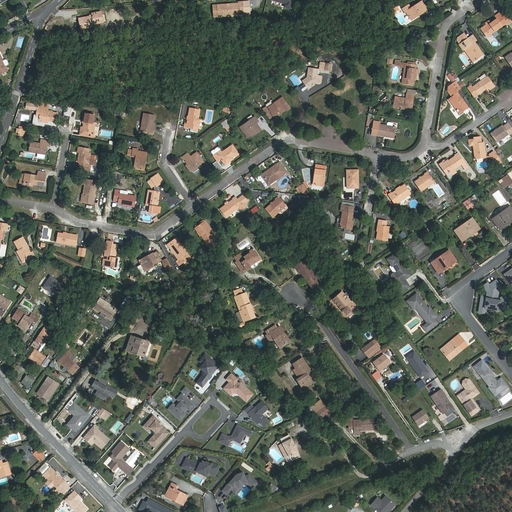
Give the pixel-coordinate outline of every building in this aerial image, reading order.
[(273,0),(287,4),(286,7),(292,9),(294,0),(273,0)] [(238,3),(213,5),(214,17),(239,15),(239,13),(243,13),(244,14),(250,14),(250,1),(238,2),(238,3)] [(419,3),(424,12),(428,9),(422,1),(419,3)] [(420,14),(424,12),(419,3),(411,8),(409,5),(403,9),(405,13),(406,12),(410,18),(419,13),(420,14)] [(98,23),(106,21),(104,15),(102,15),(101,12),(92,14),(92,15),(89,16),(90,17),(79,19),(81,29),(99,25),(98,23)] [(490,23),(481,29),(487,37),(506,23),(499,13),(495,16),(497,18),(490,23)] [(481,28),(481,29),(490,23),(488,20),(485,23),(486,24),(481,28)] [(458,46),(457,46),(462,52),(464,50),(473,62),(483,55),(475,43),(471,46),(467,40),(466,40),(463,35),(456,39),(455,42),(458,46)] [(472,36),(467,40),(471,46),(475,43),(476,42),(472,36)] [(1,63),(0,59),(0,74),(7,71),(5,67),(8,66),(8,64),(7,61),(6,61),(3,62),(1,63)] [(416,65),(406,63),(405,68),(408,68),(406,78),(403,78),(402,83),(412,85),(413,80),(415,80),(416,74),(418,74),(419,70),(415,69),(416,65)] [(307,79),(302,82),(307,90),(311,87),(311,86),(313,85),(314,85),(316,85),(320,85),(322,78),(317,77),(318,71),(309,70),(307,79)] [(476,93),(477,94),(486,88),(488,91),(494,86),(488,76),(473,87),(471,84),(467,87),(473,95),(476,93)] [(456,91),(461,88),(457,83),(456,82),(449,87),(447,96),(449,99),(460,113),(468,107),(457,93),(456,91)] [(410,99),(413,100),(414,95),(407,94),(406,99),(395,97),(393,107),(404,109),(404,107),(409,107),(410,99)] [(263,109),(269,119),(274,116),(274,117),(280,113),(285,110),(290,107),(283,97),(268,108),(267,106),(263,109)] [(411,110),(413,100),(410,99),(409,107),(404,107),(404,109),(411,110)] [(27,105),(26,110),(37,112),(36,117),(34,117),(33,126),(44,128),(45,125),(55,127),(57,114),(48,112),(49,105),(39,103),(38,107),(27,105)] [(198,120),(199,110),(190,108),(187,124),(185,123),(184,127),(193,129),(193,130),(198,131),(199,120),(198,120)] [(89,132),(94,133),(95,123),(93,123),(94,114),(85,113),(83,123),(84,123),(83,127),(81,127),(80,130),(79,135),(88,137),(89,134),(89,132)] [(152,130),(153,124),(154,115),(144,114),(141,132),(153,134),(154,130),(152,130)] [(251,135),(260,129),(256,123),(257,122),(254,118),(240,128),(247,138),(251,135)] [(384,134),(394,136),(396,127),(378,124),(379,122),(373,121),(371,134),(376,135),(383,136),(384,134)] [(490,134),(496,142),(508,135),(509,136),(511,133),(511,129),(508,123),(503,127),(502,125),(497,129),(496,128),(494,129),(495,131),(490,134)] [(220,134),(210,142),(214,147),(224,138),(220,134)] [(486,157),(485,155),(484,142),(482,142),(481,137),(473,138),(474,139),(469,140),(469,145),(474,145),(475,159),(486,157)] [(40,144),(31,142),(29,151),(37,153),(45,154),(45,155),(47,145),(50,146),(51,142),(41,140),(40,144)] [(233,146),(223,153),(219,156),(218,153),(214,156),(218,162),(222,159),(226,165),(231,161),(230,160),(233,158),(238,153),(233,146)] [(78,168),(88,170),(89,164),(92,164),(96,165),(97,156),(91,155),(91,153),(89,153),(90,149),(78,147),(77,152),(79,153),(77,163),(79,163),(78,168)] [(143,170),(146,153),(138,151),(138,150),(133,149),(132,156),(137,157),(135,168),(143,170)] [(190,172),(192,170),(197,167),(203,162),(196,153),(190,157),(188,153),(182,158),(185,162),(185,161),(188,165),(186,166),(190,172)] [(490,156),(491,157),(497,166),(501,163),(494,153),(490,156)] [(454,169),(461,164),(464,162),(458,154),(455,156),(446,162),(445,160),(439,164),(446,175),(450,173),(454,170),(454,169)] [(268,185),(286,172),(280,163),(261,176),(268,185)] [(317,175),(316,184),(322,186),(325,167),(316,166),(315,175),(317,175)] [(347,187),(359,187),(358,170),(347,171),(347,187)] [(24,174),(23,184),(23,185),(32,187),(33,184),(44,186),(47,173),(38,171),(37,176),(24,174)] [(111,173),(100,171),(99,179),(103,179),(110,181),(111,173)] [(421,192),(435,182),(428,172),(424,174),(425,175),(415,183),(421,192)] [(502,179),(507,186),(511,182),(511,179),(508,174),(502,179)] [(156,186),(160,184),(155,177),(151,179),(152,180),(150,182),(152,185),(154,183),(156,186)] [(95,187),(96,181),(83,179),(83,184),(85,185),(83,195),(82,195),(81,202),(93,204),(96,187),(95,187)] [(302,191),(295,181),(292,183),(299,193),(302,191)] [(395,205),(411,194),(404,184),(400,187),(399,186),(395,189),(396,190),(392,193),(391,192),(388,195),(395,205)] [(120,192),(115,191),(114,199),(118,200),(118,203),(123,204),(123,205),(135,207),(136,197),(120,194),(120,192)] [(156,200),(158,200),(159,193),(148,191),(146,205),(151,205),(149,213),(157,214),(158,212),(160,213),(161,207),(157,207),(155,206),(156,200)] [(226,217),(241,205),(244,208),(247,206),(244,203),(247,201),(244,196),(238,201),(236,198),(220,209),(226,217)] [(279,213),(286,207),(278,197),(275,199),(276,200),(272,203),(271,202),(270,203),(271,204),(266,209),(273,217),(279,212),(279,213)] [(352,221),(354,207),(342,205),(340,211),(343,212),(340,228),(352,230),(353,221),(352,221)] [(510,220),(511,221),(511,220),(511,212),(509,208),(492,220),(498,228),(510,220)] [(473,231),(474,233),(479,229),(472,219),(455,231),(461,239),(473,231)] [(214,235),(203,220),(195,227),(198,232),(197,232),(199,236),(201,235),(205,241),(210,248),(211,248),(214,250),(220,241),(216,238),(214,235)] [(377,239),(387,241),(389,226),(386,226),(387,221),(379,220),(377,232),(378,232),(377,239)] [(499,230),(511,221),(510,220),(498,228),(499,230)] [(278,221),(273,225),(278,231),(283,227),(278,221)] [(462,241),(474,233),(473,231),(461,239),(462,241)] [(76,245),(78,235),(64,234),(58,233),(56,243),(76,245)] [(29,249),(23,237),(14,242),(19,251),(17,252),(23,263),(29,260),(27,258),(34,255),(32,252),(31,253),(29,249)] [(178,259),(181,264),(190,258),(186,253),(187,253),(176,238),(167,244),(178,259)] [(113,242),(107,241),(104,256),(107,256),(107,260),(104,259),(103,265),(117,268),(118,258),(116,258),(118,245),(113,244),(113,242)] [(250,266),(261,259),(253,248),(249,251),(250,253),(244,258),(240,253),(234,257),(237,262),(236,263),(242,272),(246,269),(247,271),(251,268),(250,266)] [(449,263),(450,265),(455,261),(449,251),(431,263),(437,272),(449,263)] [(148,259),(140,262),(145,271),(152,267),(151,265),(160,260),(156,252),(147,257),(148,259)] [(395,254),(387,259),(391,265),(389,267),(393,273),(391,274),(391,276),(401,291),(409,286),(405,279),(411,275),(405,267),(404,267),(400,261),(398,258),(395,254)] [(167,258),(162,260),(166,268),(171,266),(167,258)] [(320,283),(313,273),(304,260),(296,266),(300,273),(301,272),(312,288),(320,283)] [(438,273),(450,265),(449,263),(437,272),(438,273)] [(316,272),(313,273),(320,283),(323,281),(316,272)] [(61,283),(51,276),(43,287),(53,294),(61,283)] [(500,291),(502,289),(496,280),(489,285),(487,283),(483,286),(487,292),(487,296),(482,296),(479,312),(484,313),(485,308),(501,310),(502,301),(499,300),(500,291)] [(21,295),(25,289),(20,285),(16,291),(21,295)] [(243,321),(255,317),(246,293),(235,297),(243,321)] [(347,307),(351,303),(342,293),(334,300),(347,315),(351,311),(347,307)] [(417,293),(407,301),(413,310),(416,308),(418,306),(423,312),(421,314),(428,323),(434,318),(437,316),(430,307),(428,308),(417,293)] [(511,302),(506,294),(501,298),(508,307),(511,304),(511,302)] [(0,318),(11,302),(0,295),(0,318)] [(111,319),(117,310),(100,298),(94,308),(99,312),(100,311),(107,315),(106,316),(111,319)] [(148,303),(141,299),(138,304),(145,308),(148,303)] [(138,306),(125,327),(131,331),(144,310),(138,306)] [(29,317),(18,310),(13,317),(18,321),(17,322),(19,324),(18,325),(26,331),(33,321),(35,322),(38,319),(31,314),(29,317)] [(428,323),(423,327),(424,329),(430,325),(432,327),(437,323),(434,318),(428,323)] [(280,348),(290,341),(280,327),(278,329),(275,325),(266,331),(269,335),(271,333),(275,340),(280,348)] [(38,344),(46,333),(42,331),(35,341),(38,344)] [(269,335),(266,336),(270,342),(275,340),(271,333),(269,335)] [(441,350),(459,336),(458,334),(440,349),(441,350)] [(150,342),(131,335),(126,351),(145,357),(150,342)] [(461,349),(458,346),(464,342),(459,336),(453,340),(441,350),(449,359),(461,349)] [(372,342),(379,351),(382,349),(375,340),(372,342)] [(367,355),(376,347),(372,342),(362,350),(367,355)] [(28,356),(32,350),(28,347),(24,353),(28,356)] [(376,347),(367,355),(370,359),(379,351),(376,347)] [(40,366),(46,357),(35,350),(29,358),(40,366)] [(78,367),(69,358),(73,354),(69,350),(59,361),(62,364),(72,374),(78,367)] [(429,372),(414,352),(406,357),(421,378),(429,372)] [(217,370),(220,366),(205,354),(200,361),(203,364),(200,368),(202,370),(208,374),(205,377),(202,375),(196,382),(202,387),(216,369),(217,370)] [(379,371),(390,363),(384,354),(373,362),(379,371)] [(307,373),(309,372),(310,371),(302,358),(293,364),(298,372),(301,376),(298,378),(297,379),(303,388),(313,382),(307,373)] [(481,359),(477,363),(481,368),(485,364),(481,359)] [(495,389),(498,393),(507,386),(501,378),(497,381),(492,375),(493,374),(490,370),(486,372),(484,370),(480,373),(490,386),(489,387),(492,391),(495,389)] [(224,389),(228,392),(229,391),(231,391),(233,393),(237,393),(247,401),(253,394),(240,383),(237,383),(237,379),(231,374),(227,379),(230,382),(230,384),(228,384),(224,389)] [(21,383),(29,388),(34,380),(35,379),(30,375),(28,376),(27,375),(21,383)] [(38,393),(48,400),(59,384),(48,377),(38,393)] [(463,395),(459,398),(469,411),(475,407),(470,399),(471,398),(476,394),(474,391),(477,390),(474,385),(472,386),(471,385),(471,382),(469,379),(465,378),(463,380),(462,384),(466,389),(461,393),(463,395)] [(425,385),(422,380),(416,384),(420,389),(425,385)] [(105,386),(95,381),(92,386),(95,387),(94,388),(100,392),(98,395),(104,399),(106,395),(108,396),(109,394),(111,395),(114,389),(107,385),(106,387),(106,388),(105,387),(105,386)] [(443,413),(452,407),(441,390),(431,397),(443,413)] [(180,420),(185,415),(181,411),(185,407),(189,410),(194,405),(182,394),(177,399),(181,402),(176,407),(173,404),(168,409),(180,420)] [(480,409),(471,398),(470,399),(475,407),(469,411),(471,415),(480,409)] [(313,415),(325,406),(320,400),(311,407),(310,405),(304,410),(312,416),(313,415)] [(254,408),(248,413),(257,424),(263,427),(269,422),(262,414),(268,409),(262,401),(254,408)] [(69,410),(75,415),(70,421),(71,422),(69,425),(72,428),(74,426),(77,429),(80,426),(81,426),(82,424),(82,423),(89,415),(74,403),(69,410)] [(245,410),(248,413),(254,408),(251,405),(245,410)] [(331,413),(325,406),(313,415),(317,421),(326,414),(327,416),(331,413)] [(103,408),(98,414),(105,421),(111,413),(103,408)] [(137,415),(140,418),(145,412),(141,409),(137,415)] [(418,425),(429,417),(423,410),(412,417),(418,425)] [(169,432),(160,423),(156,420),(158,419),(154,415),(146,423),(150,427),(156,432),(152,437),(156,441),(153,445),(156,447),(169,432)] [(374,419),(361,420),(361,423),(361,430),(375,429),(374,425),(374,419)] [(354,434),(361,433),(361,430),(361,423),(361,420),(355,421),(352,420),(345,420),(345,425),(349,425),(349,430),(354,429),(354,434)] [(98,428),(95,425),(85,436),(93,443),(94,442),(102,448),(110,439),(101,432),(101,433),(97,430),(98,428)] [(229,437),(222,434),(219,441),(228,446),(230,441),(233,440),(240,443),(245,434),(250,437),(252,432),(238,425),(232,436),(229,437)] [(294,443),(289,434),(277,441),(286,458),(287,460),(290,461),(301,456),(298,451),(299,451),(296,446),(295,447),(293,444),(294,443)] [(118,444),(113,450),(114,452),(110,456),(115,460),(111,464),(115,468),(118,465),(123,469),(128,464),(121,457),(127,451),(118,444)] [(36,454),(41,459),(46,454),(41,449),(36,454)] [(215,476),(219,467),(212,463),(211,464),(206,462),(206,463),(204,462),(202,464),(201,464),(196,461),(195,463),(187,458),(182,467),(188,470),(190,466),(197,470),(197,471),(201,473),(202,472),(207,475),(208,472),(215,476)] [(0,475),(0,476),(10,474),(6,462),(2,463),(1,461),(0,461),(0,475)] [(51,466),(44,473),(58,487),(65,480),(59,475),(58,475),(56,473),(56,471),(51,466)] [(234,477),(222,491),(228,495),(232,490),(231,489),(235,484),(239,487),(242,484),(247,482),(253,488),(258,482),(249,475),(245,476),(243,472),(236,475),(236,476),(235,478),(234,477)] [(176,490),(177,487),(172,484),(165,496),(183,505),(187,496),(176,490)] [(370,502),(390,495),(387,486),(367,493),(370,502)] [(75,491),(66,500),(77,511),(83,511),(88,508),(81,502),(79,500),(82,498),(75,491)] [(172,511),(157,504),(157,505),(155,504),(155,503),(149,500),(147,503),(144,502),(140,509),(145,511),(147,509),(152,511),(172,511)]
